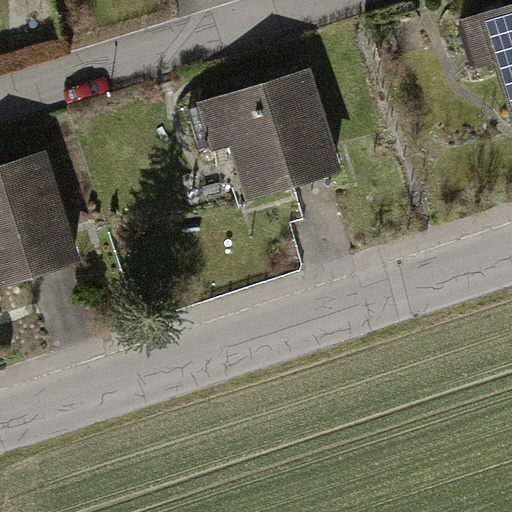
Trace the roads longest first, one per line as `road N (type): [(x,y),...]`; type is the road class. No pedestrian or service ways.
road 1 (residential): [(511,253),(0,430)]
road 2 (residential): [(320,0),(0,101)]
